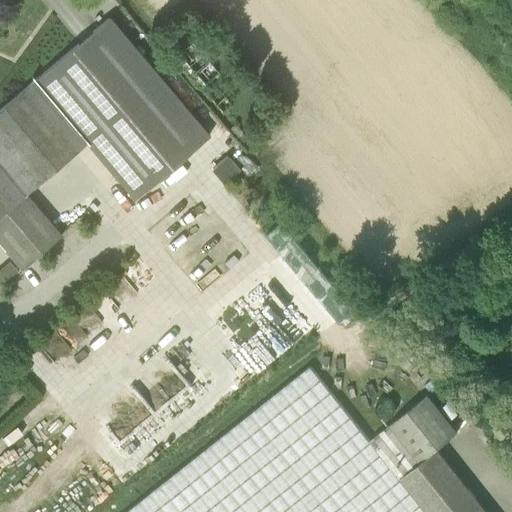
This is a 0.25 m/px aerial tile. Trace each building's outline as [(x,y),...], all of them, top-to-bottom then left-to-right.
[(133,200),(209,137),(108,18),(35,80),(32,77),(31,78),(33,81),(0,108),(0,245),(20,269),(61,235),(26,193),(85,143),(133,200)] [(232,105),(223,95),(224,94),(211,79),(229,64),(211,43),(201,51),(192,41),(173,58),(212,104),(213,103),(222,113),(232,105)] [(210,170),(223,185),(240,170),(227,155),(210,170)] [(312,364),(127,511),(426,511),(369,441),(312,364)] [(459,431),(429,394),(369,441),(426,511),(489,511),(439,447),(459,431)]
